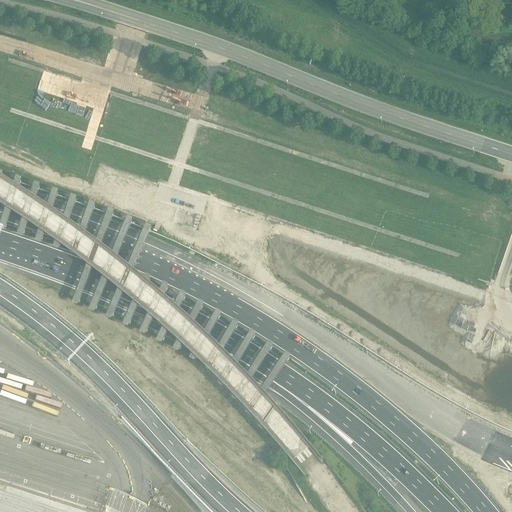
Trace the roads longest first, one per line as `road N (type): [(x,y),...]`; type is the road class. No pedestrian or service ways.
road 1 (secondary): [(67,0),(511,153)]
road 2 (motorway): [(119,290),(249,352),(306,391),(443,511)]
road 3 (motorway): [(119,290),(305,411),(410,511)]
road 4 (motorway): [(0,287),(88,357),(239,511)]
road 5 (motorway): [(267,328),(102,245),(0,208)]
road 6 (motorway): [(486,511),(408,432),(267,328)]
road 7 (motorway): [(511,455),(267,328)]
road 8 (motorway): [(0,245),(119,290)]
